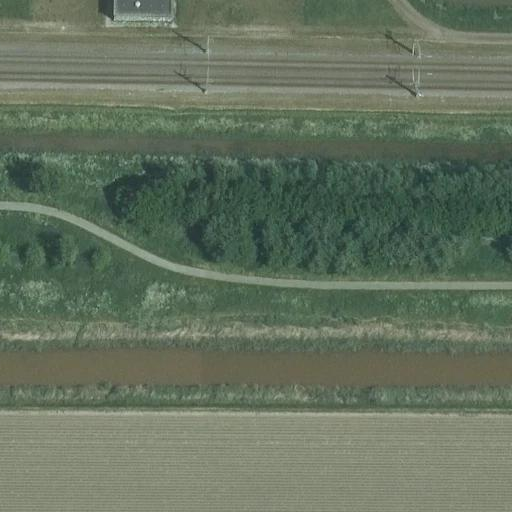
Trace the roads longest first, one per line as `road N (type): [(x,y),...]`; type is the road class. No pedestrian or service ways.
road 1 (track): [(511,115),(0,106)]
road 2 (track): [(511,39),(444,34),(396,0)]
